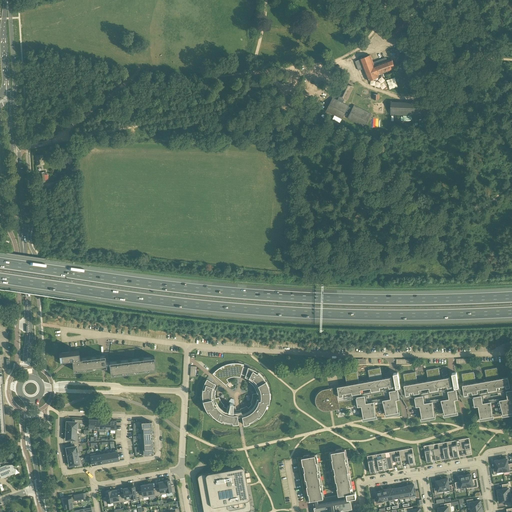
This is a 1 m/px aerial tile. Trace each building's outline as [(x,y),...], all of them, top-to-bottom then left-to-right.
[(405,16),(389,32),(395,38),(411,22),(415,18),(409,13),(406,17),(405,16)] [(360,59),(355,61),(358,70),(363,68),(365,73),(364,73),(365,74),(368,81),(379,77),(378,75),(395,68),(392,59),(387,60),(386,57),(373,62),(370,55),(360,59)] [(402,78),(392,80),(394,89),(404,86),(402,78)] [(333,97),(326,111),(342,119),(347,111),(351,113),(348,119),(366,128),(373,114),(355,105),(353,109),(348,107),(349,105),(343,102),(345,99),(347,100),(353,87),(344,82),(343,82),(343,83),(337,95),(340,96),(338,100),(333,97)] [(391,101),(390,114),(408,115),(424,116),(425,103),(408,102),(391,101)] [(42,154),(35,155),(35,156),(36,165),(44,164),(42,155),(42,154)] [(79,357),(79,351),(59,353),(59,359),(72,358),(72,361),(73,368),(106,364),(105,357),(79,360),(79,357)] [(155,367),(154,358),(109,363),(110,372),(155,367)] [(216,370),(212,374),(223,383),(226,385),(227,383),(228,382),(226,379),(229,378),(232,377),(234,377),(237,377),(240,377),(241,374),(243,375),(245,375),(244,379),(248,380),(248,381),(250,383),(252,384),(254,387),(255,389),(253,390),(255,393),(252,394),(252,396),(252,398),(251,400),(250,402),(252,403),(250,406),(248,408),(246,405),(244,407),(242,408),(240,408),(240,410),(238,411),(236,411),(236,409),(235,409),(235,406),(233,406),(233,404),(231,404),(230,404),(229,406),(228,405),(227,406),(225,405),(223,404),(221,402),(220,399),(219,397),(216,398),(216,396),(216,394),(215,394),(215,389),(217,385),(206,379),(204,384),(202,390),(202,394),(202,399),(203,403),(205,408),(207,412),(208,411),(212,415),(216,418),(220,421),(224,422),(229,423),(233,423),(238,423),(237,417),(239,416),(241,416),(243,424),(248,423),(253,421),(257,418),(261,414),(263,411),(265,407),(267,403),(268,403),(269,398),(269,392),(268,387),(266,383),(264,379),(261,375),(257,372),(253,369),(248,367),(247,368),(243,367),(243,364),(239,363),(235,363),(231,363),(225,365),(220,367),(216,370)] [(347,385),(326,389),(325,389),(324,389),(323,390),(322,390),(321,391),(320,392),(319,393),(319,394),(318,395),(318,396),(317,397),(317,398),(317,399),(317,400),(317,401),(317,402),(318,403),(318,404),(319,405),(319,406),(320,407),(321,408),(322,409),(323,409),(324,410),(325,410),(326,410),(327,410),(328,410),(330,410),(332,410),(332,411),(358,406),(359,406),(358,404),(361,404),(364,416),(375,414),(374,403),(383,401),(386,412),(398,410),(396,399),(402,398),(407,407),(416,406),(417,406),(417,404),(420,404),(422,416),(434,414),(432,403),(442,401),(445,412),(456,410),(454,399),(460,398),(463,403),(474,401),(474,404),(478,404),(480,416),(492,414),(491,403),(500,401),(503,412),(511,410),(511,396),(511,390),(509,390),(508,387),(510,387),(508,377),(499,379),(497,367),(485,370),(487,382),(476,384),(474,372),(462,374),(464,385),(459,386),(456,372),(452,373),(454,383),(451,384),(450,377),(440,379),(438,368),(426,370),(429,382),(417,384),(415,372),(403,374),(405,384),(400,385),(398,371),(393,372),(395,384),(393,384),(391,377),(382,379),(380,368),(368,370),(370,382),(359,384),(357,372),(345,374),(347,385)] [(82,423),(83,419),(73,419),(73,422),(66,422),(66,428),(76,428),(79,428),(79,423),(82,423)] [(78,434),(76,434),(66,433),(66,439),(72,440),(72,443),(78,443),(79,440),(78,440),(78,434)] [(464,438),(460,439),(462,450),(465,449),(466,455),(472,454),(470,442),(465,443),(464,438)] [(452,445),(452,446),(453,452),(452,452),(454,458),(459,457),(458,451),(462,450),(460,439),(455,440),(456,445),(452,445)] [(443,447),(444,453),(443,453),(445,459),(450,458),(449,452),(452,452),(453,452),(452,446),(452,445),(451,441),(446,442),(447,446),(443,447)] [(434,449),(435,455),(436,461),(441,460),(440,454),(443,453),(444,453),(443,447),(442,442),(437,443),(438,448),(434,449)] [(79,446),(78,443),(72,443),(73,447),(66,448),(67,454),(77,452),(80,452),(78,446),(79,446)] [(429,450),(425,450),(427,462),(432,461),(431,455),(435,455),(434,449),(433,444),(428,445),(429,450)] [(343,510),(352,508),(352,509),(353,508),(351,500),(351,498),(356,497),(355,491),(353,492),(346,449),(330,452),(338,495),(324,497),(317,455),(317,454),(301,457),(309,500),(313,500),(314,511),(342,511),(342,510),(343,509),(343,510)] [(395,456),(396,462),(397,468),(402,467),(401,461),(405,460),(403,449),(399,450),(400,455),(395,456)] [(407,449),(403,449),(405,460),(409,459),(410,465),(415,464),(413,452),(408,453),(407,449)] [(386,457),(387,463),(388,469),(393,468),(392,462),(396,462),(395,456),(394,451),(390,452),(391,456),(386,457)] [(377,459),(378,465),(379,471),(384,470),(383,464),(387,463),(386,457),(385,453),(381,453),(382,458),(377,459)] [(373,460),(368,461),(370,473),(376,471),(374,466),(378,465),(377,459),(376,454),(372,455),(373,460)] [(80,457),(78,457),(78,458),(68,459),(69,465),(76,464),(76,467),(83,466),(82,463),(80,457)] [(503,459),(501,459),(503,471),(502,471),(503,473),(511,471),(511,462),(508,464),(507,458),(503,458),(503,459)] [(496,468),(493,468),(494,474),(497,474),(497,472),(502,471),(503,471),(501,459),(498,460),(498,459),(494,460),(496,468)] [(0,465),(0,475),(1,479),(16,473),(15,465),(5,465),(1,467),(0,465)] [(198,477),(198,478),(203,511),(236,511),(247,510),(248,510),(249,509),(250,508),(250,507),(250,506),(244,470),(243,469),(243,468),(242,468),(241,467),(240,467),(201,474),(200,475),(199,475),(198,476),(198,477)] [(467,474),(465,475),(467,487),(467,488),(478,486),(477,478),(472,479),(471,473),(467,474)] [(460,481),(455,482),(456,489),(467,487),(465,475),(462,475),(458,475),(460,481)] [(447,478),(441,479),(441,480),(442,480),(444,491),(445,491),(450,490),(450,491),(453,490),(452,484),(449,485),(447,478)] [(171,485),(170,480),(164,481),(166,493),(172,492),(172,493),(175,492),(174,485),(174,486),(171,487),(171,485)] [(437,487),(434,488),(435,495),(439,495),(438,493),(440,493),(444,492),(444,491),(442,480),(441,480),(436,481),(437,487)] [(164,481),(158,482),(159,489),(156,489),(157,495),(160,495),(160,494),(166,493),(164,481)] [(157,495),(156,489),(153,490),(153,488),(152,483),(146,484),(148,497),(154,496),(157,495)] [(503,489),(497,490),(497,493),(498,493),(498,496),(511,494),(510,487),(509,487),(508,483),(502,484),(503,489)] [(148,497),(146,484),(140,485),(142,492),(138,492),(139,499),(140,499),(143,498),(148,497)] [(414,484),(408,485),(408,486),(410,496),(416,495),(416,497),(419,496),(418,490),(415,491),(414,484)] [(139,499),(138,492),(135,493),(135,492),(134,486),(128,487),(128,488),(129,488),(131,500),(136,499),(137,500),(140,500),(140,499),(139,499)] [(128,488),(123,489),(124,495),(121,496),(122,502),(125,501),(131,500),(129,488),(128,488)] [(111,491),(111,490),(110,491),(110,490),(105,491),(106,498),(103,499),(103,498),(104,506),(108,506),(107,504),(113,503),(113,502),(111,491)] [(117,490),(111,491),(113,502),(113,503),(119,502),(122,502),(121,496),(118,496),(117,495),(118,495),(117,490)] [(377,498),(374,499),(375,505),(378,504),(384,503),(383,500),(381,490),(381,491),(376,492),(377,498)] [(74,500),(87,498),(85,492),(73,494),(74,500)] [(499,498),(498,499),(499,502),(505,501),(506,506),(511,504),(511,500),(511,494),(498,496),(499,498)] [(73,503),(72,496),(68,497),(68,498),(64,498),(65,508),(72,507),(72,503),(73,503)] [(473,499),(467,500),(467,503),(468,503),(468,504),(469,509),(469,508),(481,506),(480,500),(473,502),(473,499)] [(441,507),(438,508),(438,511),(447,511),(451,511),(452,511),(451,506),(450,502),(444,504),(445,507),(441,507)]
